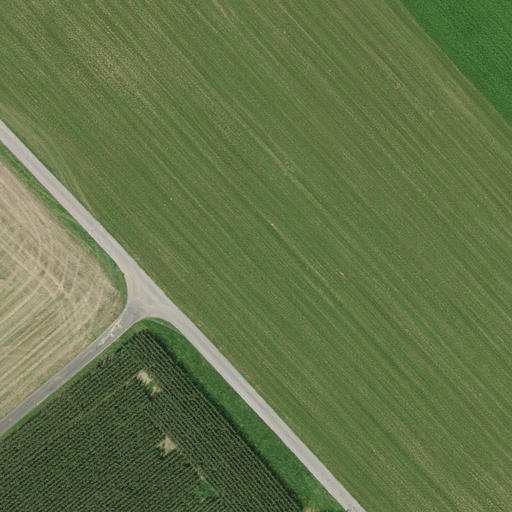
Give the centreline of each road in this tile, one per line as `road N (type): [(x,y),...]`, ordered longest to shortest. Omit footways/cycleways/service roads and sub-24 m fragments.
road 1 (track): [(0,130),(355,511)]
road 2 (track): [(0,429),(156,296)]
